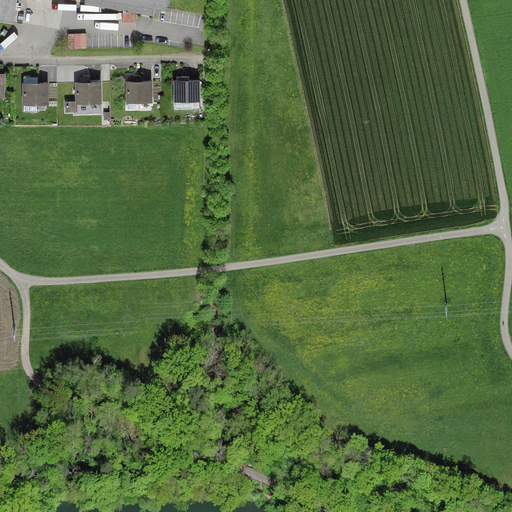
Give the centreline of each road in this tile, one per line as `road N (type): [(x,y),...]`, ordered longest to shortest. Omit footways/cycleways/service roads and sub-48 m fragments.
road 1 (residential): [(0,265),(23,281),(195,272),(505,226)]
road 2 (residential): [(463,0),(505,226)]
road 3 (residential): [(0,59),(215,58)]
road 4 (residential): [(505,226),(504,328),(511,352)]
